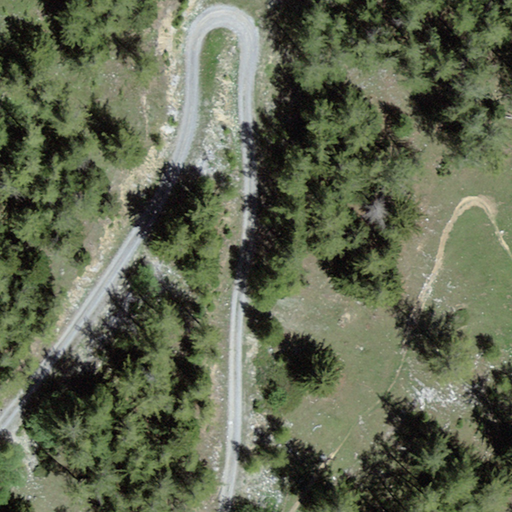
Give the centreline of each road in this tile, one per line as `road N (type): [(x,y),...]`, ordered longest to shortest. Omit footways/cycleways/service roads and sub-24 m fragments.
road 1 (track): [(241,0),(228,511)]
road 2 (track): [(0,360),(63,196),(152,146),(183,0)]
